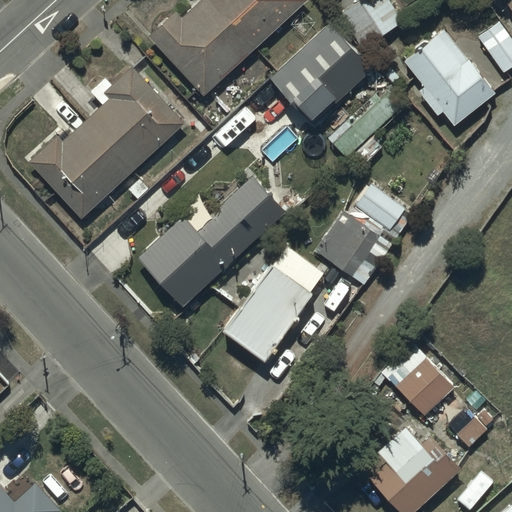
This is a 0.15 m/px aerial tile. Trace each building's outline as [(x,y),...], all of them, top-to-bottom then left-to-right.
[(173,7),(148,31),(203,91),(303,0),(196,0),(181,15),(173,7)] [(391,0),(349,0),(338,6),(361,46),(404,21),(391,0)] [(330,17),(269,73),(312,121),(373,67),(330,17)] [(477,32),(502,69),(511,62),(511,34),(500,17),(477,32)] [(424,82),(418,86),(437,111),(443,106),(454,120),(495,87),(468,53),(467,54),(442,24),(403,56),(424,82)] [(60,129),(58,130),(55,127),(22,157),(29,164),(32,161),(81,213),(184,118),(132,61),(111,81),(104,73),(90,87),(103,101),(66,135),(60,129)] [(376,91),(327,134),(346,154),(403,103),(388,86),(379,94),(376,91)] [(183,210),(137,253),(182,302),(285,208),(252,171),(210,210),(212,212),(197,226),(183,210)] [(335,264),(336,265),(349,273),(351,274),(360,259),(364,262),(373,247),(372,246),(379,234),(391,241),(411,207),(368,181),(349,210),(342,205),(318,241),(330,249),(325,257),(335,264)] [(270,258),(221,324),(265,356),(314,289),(310,287),(323,269),(285,241),(271,260),(270,258)] [(426,349),(393,382),(424,412),(456,379),(426,349)] [(482,406),(455,431),(467,445),(487,427),(483,423),(491,416),(482,406)] [(386,458),(369,472),(405,511),(407,511),(460,464),(430,430),(422,438),(406,420),(376,447),(386,458)] [(0,481),(0,511),(53,511),(60,505),(33,476),(13,495),(0,481)] [(511,511),(511,500),(495,511),(511,511)]
